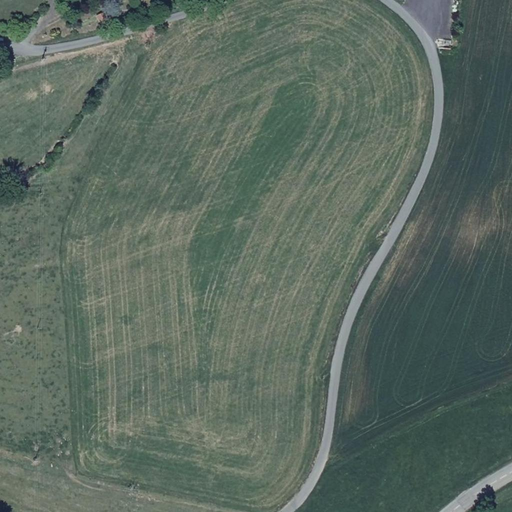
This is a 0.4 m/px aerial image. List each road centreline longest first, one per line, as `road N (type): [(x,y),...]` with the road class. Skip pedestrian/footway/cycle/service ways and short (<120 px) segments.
road 1 (unclassified): [(294,511),(329,438),(356,293),(406,222),(438,144),(444,87),(428,40),(395,0)]
road 2 (unclassified): [(220,0),(92,42),(31,52),(0,48)]
